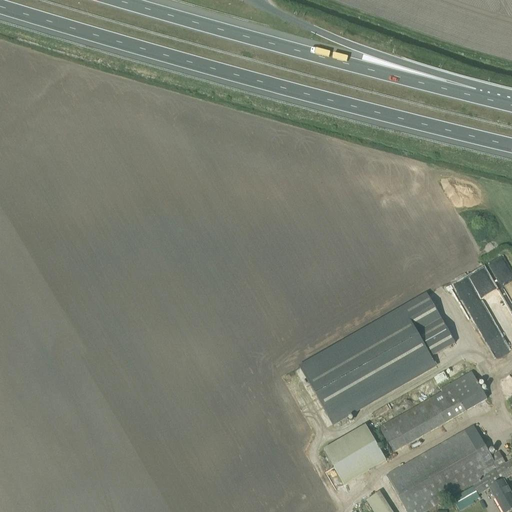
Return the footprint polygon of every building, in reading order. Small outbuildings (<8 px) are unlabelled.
[(511,256),(509,252),(487,264),(497,281),(480,280),(487,276),(488,269),(486,266),(454,284),(461,297),(466,294),(466,289),(476,290),(475,290),(479,296),(480,296),(484,302),(491,303),(492,303),(496,304),(502,300),(503,291),(511,306),(511,256)] [(426,294),(299,367),(333,427),(437,368),(431,358),(455,344),(426,294)] [(378,428),(394,455),(488,401),(472,374),(378,428)] [(432,383),(422,388),(424,393),(434,388),(432,383)] [(324,451),(345,486),(386,462),(365,426),(324,451)] [(386,477),(406,511),(427,511),(472,486),(473,488),(453,500),(460,511),(474,504),(473,503),(479,499),(478,496),(490,489),(503,511),(509,511),(511,510),(511,496),(503,481),(511,475),(511,455),(510,457),(511,460),(506,464),(499,452),(491,457),(474,427),(386,477)] [(394,511),(383,492),(367,501),(373,511),(394,511)]
